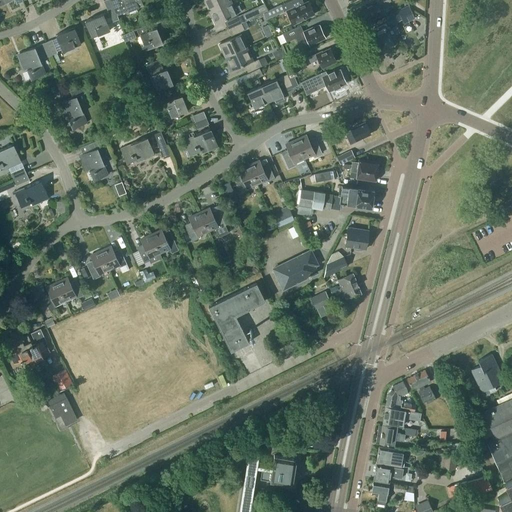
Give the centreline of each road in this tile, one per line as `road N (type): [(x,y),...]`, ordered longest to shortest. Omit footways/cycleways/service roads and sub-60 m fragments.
road 1 (unclassified): [(81,420),(96,454),(357,330),(398,165)]
road 2 (tertiary): [(405,204),(362,354),(332,511)]
road 3 (tertiary): [(337,511),(405,204)]
road 4 (unclassified): [(351,511),(379,376),(511,311)]
road 5 (residential): [(243,149),(148,207),(78,223)]
road 6 (residential): [(243,149),(202,79),(182,0)]
road 7 (residential): [(78,223),(55,156),(0,88)]
road 8 (residential): [(377,98),(273,128),(243,149)]
road 9 (residential): [(78,223),(49,238),(27,263),(0,315)]
